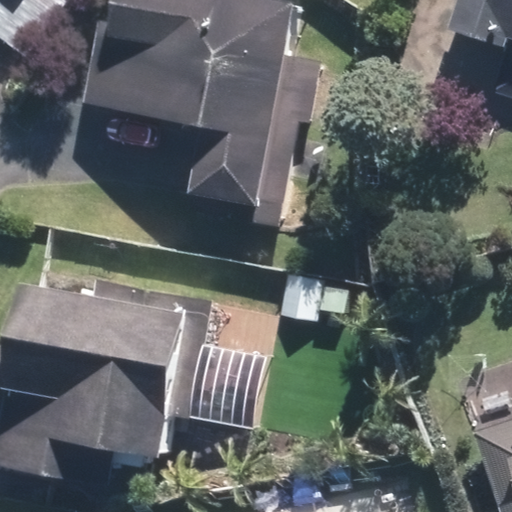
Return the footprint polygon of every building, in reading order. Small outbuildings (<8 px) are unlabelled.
[(276,53),(286,3),(271,0),(104,0),(100,22),(93,20),(77,104),(193,127),(180,192),(219,200),(216,216),(276,226),(293,120),(303,122),(315,60),(276,53)] [(511,0),(447,0),(438,28),(496,46),(499,38),(503,39),(486,92),(511,100),(511,0)] [(320,279),(285,274),(277,315),(313,321),(320,279)] [(207,299),(92,279),(89,294),(12,281),(0,348),(0,387),(3,388),(0,401),(0,466),(86,485),(94,448),(152,458),(160,415),(186,420),(207,299)] [(511,511),(511,395),(508,397),(511,410),(511,418),(470,432),(496,511),(511,511)]
